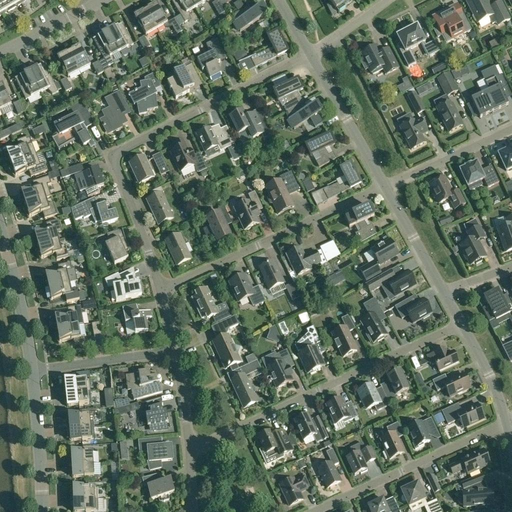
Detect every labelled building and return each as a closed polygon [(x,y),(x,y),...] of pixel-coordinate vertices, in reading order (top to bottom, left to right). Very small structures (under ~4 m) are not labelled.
[(5,0),(0,0),(0,11),(2,16),(6,13),(5,11),(7,10),(8,12),(12,10),(10,8),(5,0)] [(18,0),(5,0),(10,8),(12,10),(16,8),(14,6),(16,5),(17,7),(21,5),(18,0)] [(195,9),(189,0),(170,0),(180,15),(175,19),(179,27),(190,20),(189,13),(195,9)] [(189,0),(195,9),(209,0),(189,0)] [(229,7),(227,4),(225,0),(216,0),(222,7),(224,10),(229,7)] [(327,0),(331,4),(327,7),(332,17),(337,13),(338,14),(345,9),(344,8),(351,3),(352,2),(349,0),(327,0)] [(490,8),(485,0),(467,0),(468,1),(466,1),(473,16),(472,17),(475,22),(477,22),(478,24),(489,18),(492,25),(502,19),(504,23),(510,20),(500,2),(490,8)] [(145,10),(156,30),(163,26),(165,28),(172,27),(176,35),(182,32),(179,27),(175,19),(167,23),(156,4),(145,10)] [(248,5),(233,16),(236,21),(234,23),(240,32),(257,22),(259,26),(265,23),(263,19),(266,16),(261,7),(252,12),(248,5)] [(156,30),(145,10),(134,17),(145,36),(156,30)] [(463,34),(470,30),(461,12),(455,16),(452,10),(434,20),(438,28),(434,31),(438,38),(442,36),(445,41),(462,32),(463,34)] [(107,31),(119,53),(133,45),(122,24),(107,32),(107,31)] [(397,36),(396,36),(397,37),(400,44),(397,46),(408,68),(416,64),(409,50),(424,43),(425,42),(425,41),(424,42),(417,27),(417,26),(416,26),(416,27),(397,36)] [(112,56),(119,53),(107,31),(107,32),(92,40),(93,40),(108,67),(113,64),(112,56)] [(269,61),(287,52),(277,32),(267,37),(274,51),(266,55),(265,52),(238,63),(239,65),(244,63),(249,72),(269,61)] [(144,50),(150,47),(144,37),(138,40),(144,50)] [(216,64),(220,63),(216,55),(223,52),(217,39),(206,45),(210,54),(197,61),(202,71),(205,70),(211,81),(222,76),(216,64)] [(434,42),(424,46),(430,56),(439,52),(434,42)] [(80,46),(69,52),(79,72),(90,66),(80,46)] [(380,55),(376,47),(362,54),(364,59),(360,61),(365,71),(369,68),(373,75),(383,70),(386,75),(398,69),(388,50),(381,53),(382,55),(380,55)] [(232,55),(236,62),(244,58),(240,50),(232,55)] [(79,72),(69,52),(58,58),(68,78),(79,72)] [(92,65),(97,76),(103,73),(98,62),(92,65)] [(29,71),(40,93),(47,90),(52,95),(58,92),(45,65),(45,64),(30,72),(30,71),(29,71)] [(176,78),(167,83),(170,89),(169,90),(170,91),(171,91),(175,100),(189,93),(188,90),(194,87),(190,79),(195,77),(190,67),(185,69),(184,68),(173,74),(176,78)] [(489,91),(471,100),(480,119),(508,105),(501,90),(507,87),(502,75),(499,76),(495,67),(480,73),(489,91)] [(40,93),(29,71),(29,72),(15,79),(15,80),(15,79),(25,101),(40,93)] [(437,79),(446,97),(458,91),(449,73),(437,79)] [(129,95),(128,95),(134,106),(136,104),(139,115),(147,114),(147,111),(158,109),(156,101),(155,101),(154,95),(157,94),(148,77),(144,79),(145,82),(140,83),(140,84),(141,83),(142,89),(137,92),(136,91),(134,92),(135,93),(129,96),(129,95)] [(60,82),(65,92),(71,89),(66,78),(60,82)] [(404,85),(407,92),(413,89),(408,78),(402,81),(404,85)] [(287,113),(303,104),(300,98),(296,100),(293,95),(303,90),(298,80),(273,91),(278,101),(285,98),(289,104),(283,107),(287,113)] [(428,84),(416,91),(419,96),(431,90),(428,84)] [(0,85),(0,111),(2,116),(13,110),(2,85),(0,85)] [(101,121),(100,121),(104,129),(105,134),(106,133),(107,134),(110,132),(118,131),(117,129),(121,127),(120,125),(126,122),(119,108),(125,105),(119,93),(106,100),(110,109),(102,113),(106,119),(101,122),(101,121)] [(424,111),(415,94),(408,97),(417,115),(424,111)] [(446,95),(433,102),(449,133),(462,126),(447,97),(446,97),(446,95)] [(13,104),(18,115),(24,112),(19,101),(13,104)] [(58,125),(54,127),(59,136),(52,139),(59,152),(59,151),(58,150),(65,146),(66,147),(67,147),(66,146),(72,142),(72,144),(73,143),(72,142),(78,139),(83,147),(89,144),(84,136),(87,134),(84,128),(86,127),(87,128),(86,127),(93,123),(94,124),(82,102),(66,110),(67,110),(71,118),(61,123),(58,125)] [(307,110),(303,104),(287,113),(290,119),(288,120),(294,130),(311,120),(317,130),(322,127),(317,117),(321,115),(315,105),(307,110)] [(272,134),(260,111),(245,119),(242,112),(237,114),(236,113),(229,116),(230,118),(238,135),(248,130),(253,139),(262,135),(264,139),(272,134)] [(413,121),(400,128),(411,150),(425,143),(420,134),(423,132),(424,134),(427,132),(420,119),(414,122),(413,121)] [(43,127),(33,132),(35,137),(45,132),(46,134),(51,131),(47,121),(41,124),(43,127)] [(220,152),(228,148),(227,146),(233,143),(226,128),(225,128),(226,129),(220,131),(219,128),(211,131),(209,129),(206,130),(205,129),(199,131),(200,133),(196,135),(205,153),(217,147),(220,152)] [(0,133),(0,140),(11,136),(8,129),(0,133)] [(336,159),(332,153),(328,156),(325,150),(335,145),(330,135),(305,146),(310,157),(318,153),(321,159),(316,163),(319,168),(336,159)] [(10,165),(36,155),(29,137),(17,142),(19,148),(16,149),(16,150),(5,152),(4,152),(4,154),(4,156),(4,158),(5,160),(5,162),(9,161),(10,165)] [(176,165),(177,166),(180,173),(193,167),(194,166),(196,172),(198,173),(206,169),(199,154),(193,157),(190,150),(189,151),(188,152),(183,142),(175,145),(177,150),(171,153),(174,159),(174,160),(174,161),(174,163),(175,164),(176,165)] [(498,155),(506,172),(511,168),(511,148),(506,151),(498,155)] [(40,166),(36,155),(10,165),(12,168),(8,170),(9,172),(10,173),(12,175),(13,177),(14,178),(15,177),(24,172),(25,172),(28,171),(31,178),(47,171),(44,164),(40,166)] [(159,155),(153,158),(158,169),(164,166),(159,155)] [(129,164),(130,166),(135,177),(136,181),(137,181),(139,184),(153,177),(144,157),(129,164)] [(465,168),(460,171),(467,188),(483,180),(487,188),(499,183),(491,167),(480,172),(476,163),(470,166),(470,165),(465,167),(465,168)] [(328,188),(311,195),(316,206),(322,204),(342,194),(342,193),(357,186),(356,184),(360,183),(350,164),(340,169),(347,183),(339,187),(337,184),(328,188)] [(81,165),(66,170),(68,176),(83,171),(81,165)] [(100,194),(98,188),(103,186),(97,169),(75,176),(80,192),(85,190),(88,198),(100,194)] [(294,207),(292,205),(287,194),(298,188),(291,172),(279,178),(281,181),(265,188),(269,196),(267,197),(267,198),(269,204),(271,204),(272,204),(278,215),(292,208),(294,207)] [(20,192),(19,192),(19,194),(19,196),(19,198),(19,201),(20,203),(24,202),(25,205),(51,197),(47,186),(51,184),(49,177),(32,183),(35,189),(31,190),(31,191),(20,192)] [(433,183),(429,185),(439,204),(447,200),(450,201),(453,207),(457,205),(458,208),(465,204),(458,191),(452,194),(444,178),(439,180),(438,179),(435,179),(434,181),(433,183)] [(302,183),(307,193),(314,189),(309,180),(302,183)] [(249,202),(235,209),(234,209),(237,215),(236,217),(237,219),(239,220),(244,230),(246,230),(247,230),(250,229),(251,227),(258,224),(256,218),(258,216),(256,211),(262,209),(254,193),(250,194),(253,199),(250,200),(252,204),(250,205),(249,202)] [(161,194),(147,201),(158,225),(173,218),(161,194)] [(51,197),(25,205),(26,209),(22,210),(23,212),(24,214),(25,216),(27,218),(28,219),(29,218),(38,213),(39,214),(42,213),(44,219),(57,215),(53,203),(48,205),(46,199),(51,197)] [(496,198),(491,200),(494,206),(499,204),(496,198)] [(95,224),(101,222),(102,226),(118,221),(115,211),(113,212),(110,205),(106,207),(105,205),(97,207),(97,208),(94,209),(90,200),(71,209),(74,222),(83,218),(83,219),(91,216),(95,224)] [(206,219),(210,227),(203,230),(207,239),(214,235),(217,243),(230,237),(224,224),(230,221),(224,207),(217,210),(219,213),(206,219)] [(376,234),(375,231),(371,225),(367,227),(364,222),(374,217),(369,207),(344,218),(349,228),(357,225),(360,231),(355,234),(358,240),(360,243),(376,234)] [(507,226),(497,230),(505,253),(511,250),(511,217),(505,220),(507,226)] [(468,242),(460,246),(464,253),(462,254),(466,260),(467,259),(470,265),(475,263),(476,265),(482,262),(481,260),(485,258),(477,242),(485,239),(475,220),(463,226),(469,239),(467,240),(468,242)] [(36,243),(37,247),(59,241),(57,234),(62,233),(59,221),(46,224),(48,231),(44,232),(34,233),(32,233),(32,235),(32,237),(32,240),(32,242),(33,244),(36,243)] [(109,243),(105,245),(107,249),(106,250),(107,256),(110,255),(114,265),(128,258),(124,251),(127,249),(128,251),(127,246),(128,246),(125,237),(124,237),(124,236),(123,236),(124,238),(121,238),(119,231),(107,235),(109,243)] [(188,244),(184,246),(179,235),(166,242),(177,266),(191,260),(188,254),(192,252),(188,244)] [(60,247),(59,241),(37,247),(38,250),(35,251),(35,253),(36,255),(38,257),(39,259),(40,261),(41,260),(51,255),(51,256),(55,255),(56,261),(69,258),(66,246),(60,247)] [(377,248),(371,251),(376,259),(375,261),(359,270),(366,281),(380,273),(377,267),(398,255),(396,252),(397,251),(395,246),(393,246),(390,241),(383,244),(381,243),(377,246),(377,248)] [(309,268),(320,263),(321,266),(327,262),(339,255),(333,243),(321,249),(321,250),(315,253),(315,252),(304,257),(300,249),(287,256),(294,272),(290,274),(294,284),(299,282),(296,277),(310,270),(309,268)] [(264,281),(269,290),(284,283),(277,269),(276,270),(273,262),(260,269),(265,281),(264,281)] [(47,284),(48,288),(69,283),(77,281),(74,269),(72,270),(70,263),(58,266),(59,273),(56,274),(56,275),(45,275),(44,275),(43,278),(43,282),(43,285),(47,284)] [(127,271),(118,276),(118,274),(104,280),(107,287),(112,286),(115,303),(125,301),(124,299),(141,295),(138,280),(134,281),(133,277),(133,276),(130,277),(127,271)] [(391,271),(365,285),(370,293),(381,287),(385,293),(391,290),(395,297),(415,286),(413,282),(414,282),(411,275),(410,276),(407,272),(395,279),(391,271)] [(335,274),(329,278),(333,286),(340,283),(335,274)] [(255,307),(265,302),(258,287),(252,289),(249,283),(248,284),(244,276),(242,277),(242,275),(235,278),(236,280),(229,282),(234,291),(233,292),(236,299),(237,298),(239,302),(248,298),(252,306),(255,307)] [(49,292),(45,293),(46,296),(48,299),(50,302),(51,302),(61,297),(61,298),(65,297),(66,304),(79,301),(76,288),(71,289),(69,283),(48,288),(49,292)] [(293,284),(285,287),(292,302),(299,298),(293,284)] [(192,299),(199,313),(202,319),(207,316),(208,319),(216,316),(219,322),(231,317),(228,310),(218,314),(213,302),(211,303),(207,296),(209,295),(206,289),(196,293),(198,296),(192,299)] [(482,309),(489,323),(495,320),(496,321),(509,314),(498,293),(493,296),(492,294),(484,298),(488,306),(482,309)] [(407,301),(395,308),(402,319),(408,316),(413,324),(423,319),(423,320),(430,316),(429,315),(431,314),(430,312),(431,311),(427,305),(426,305),(423,300),(410,307),(407,301)] [(377,305),(367,311),(370,317),(361,323),(367,334),(365,335),(370,343),(372,342),(373,344),(377,341),(377,342),(384,339),(383,338),(387,336),(380,323),(386,319),(377,305)] [(56,327),(57,330),(84,326),(80,306),(67,309),(69,316),(65,316),(65,317),(54,317),(53,317),(53,319),(52,321),(52,323),(52,325),(52,327),(56,327)] [(136,306),(122,308),(125,324),(127,336),(148,332),(145,320),(151,319),(150,312),(138,314),(136,306)] [(345,328),(332,335),(336,343),(334,343),(337,350),(339,349),(343,358),(357,352),(348,333),(355,329),(347,316),(341,319),(345,328)] [(227,334),(229,330),(240,325),(236,317),(211,328),(216,339),(227,334)] [(99,323),(92,324),(94,337),(101,335),(99,323)] [(84,326),(57,330),(57,334),(54,335),(54,337),(55,339),(56,341),(57,343),(58,345),(59,344),(69,340),(70,341),(73,340),(74,346),(82,344),(78,327),(84,326)] [(324,367),(320,359),(319,356),(325,353),(313,327),(306,330),(308,334),(295,347),(307,374),(324,367)] [(228,336),(213,343),(225,369),(240,362),(237,354),(239,348),(233,346),(228,336)] [(510,363),(511,362),(511,342),(502,348),(510,363)] [(445,349),(426,358),(430,365),(432,365),(435,364),(439,372),(458,363),(453,352),(450,353),(446,352),(445,349)] [(278,364),(266,370),(272,381),(273,381),(277,389),(292,382),(289,377),(291,375),(288,369),(293,367),(286,351),(275,357),(278,364)] [(243,368),(246,375),(250,374),(249,374),(260,369),(260,370),(261,370),(257,361),(243,368)] [(157,375),(156,375),(156,372),(150,373),(150,371),(134,374),(134,375),(125,376),(127,386),(129,386),(133,401),(162,393),(159,383),(160,382),(161,382),(161,381),(161,380),(161,379),(160,378),(159,377),(158,377),(157,378),(156,376),(157,375),(158,375),(157,375)] [(390,384),(381,388),(388,402),(397,398),(396,396),(408,390),(400,372),(399,373),(397,372),(393,374),(393,376),(387,378),(390,384)] [(445,376),(432,381),(437,392),(445,388),(450,398),(470,389),(468,385),(470,384),(467,378),(465,379),(463,375),(448,382),(445,376)] [(250,388),(244,376),(231,382),(236,394),(239,401),(240,400),(243,409),(257,403),(253,394),(254,393),(254,392),(255,391),(254,390),(254,389),(253,388),(252,388),(251,388),(250,388)] [(63,395),(90,392),(89,381),(86,381),(86,380),(76,379),(76,381),(65,382),(64,382),(64,383),(63,385),(63,387),(63,389),(62,391),(62,393),(63,395)] [(372,385),(353,394),(353,395),(358,393),(365,408),(368,409),(374,407),(376,412),(390,406),(382,391),(377,393),(377,392),(375,391),(372,385)] [(91,403),(90,392),(63,395),(63,397),(63,399),(64,400),(64,402),(65,404),(66,406),(67,407),(68,407),(89,405),(88,403),(91,403)] [(166,411),(164,412),(162,412),(161,406),(163,406),(162,405),(161,406),(160,400),(161,399),(145,403),(145,404),(146,403),(148,410),(149,410),(150,414),(145,415),(147,426),(152,426),(152,431),(151,431),(167,430),(167,429),(166,429),(165,424),(168,423),(167,416),(166,411)] [(341,399),(326,406),(335,425),(341,422),(342,423),(344,424),(358,418),(352,405),(347,408),(345,407),(341,399)] [(117,409),(125,408),(123,401),(123,400),(115,402),(117,409)] [(116,418),(132,412),(139,410),(138,404),(115,411),(116,418)] [(463,428),(465,427),(484,419),(477,405),(463,412),(461,411),(458,404),(442,412),(448,425),(455,422),(455,421),(459,420),(463,428)] [(444,422),(440,414),(434,417),(438,425),(444,422)] [(66,428),(66,430),(94,427),(93,416),(90,416),(90,415),(69,417),(68,416),(67,418),(67,420),(66,422),(66,424),(66,426),(66,428)] [(296,420),(294,422),(303,441),(312,436),(316,444),(328,438),(318,417),(317,417),(318,419),(311,423),(308,415),(301,418),(300,418),(297,419),(296,420)] [(439,437),(436,429),(431,419),(421,424),(421,423),(407,429),(414,444),(412,445),(415,450),(424,446),(423,444),(439,437)] [(389,460),(401,455),(404,453),(397,439),(404,436),(398,423),(386,428),(390,436),(380,440),(386,452),(382,454),(385,460),(388,458),(389,460)] [(69,441),(70,442),(71,442),(92,440),(91,439),(94,439),(94,427),(66,430),(66,432),(66,433),(67,435),(67,437),(68,439),(69,441)] [(259,451),(265,462),(277,456),(278,458),(293,451),(286,438),(277,442),(274,441),(273,442),(269,433),(258,438),(263,449),(259,451)] [(140,453),(148,452),(149,463),(151,470),(149,470),(150,471),(161,468),(161,467),(159,468),(159,462),(172,461),(170,446),(157,448),(156,441),(159,441),(159,440),(139,442),(140,453)] [(353,456),(346,459),(354,476),(360,474),(360,475),(367,472),(363,464),(365,463),(366,464),(376,460),(370,448),(365,451),(361,443),(350,449),(353,456)] [(331,464),(318,470),(327,489),(341,483),(333,467),(339,464),(332,450),(326,453),(331,464)] [(462,462),(450,467),(453,475),(465,469),(468,475),(470,475),(471,475),(472,475),(474,474),(475,473),(475,472),(489,465),(487,461),(488,459),(488,458),(488,457),(486,456),(485,455),(483,451),(461,461),(462,462)] [(72,453),(71,453),(70,455),(69,456),(69,458),(69,460),(68,462),(68,464),(68,466),(93,465),(92,452),(72,453)] [(302,460),(297,462),(300,469),(305,467),(302,460)] [(93,465),(68,466),(68,468),(69,470),(69,472),(70,473),(70,475),(71,477),(72,479),(73,478),(94,477),(93,465)] [(157,475),(142,479),(144,487),(148,486),(151,500),(160,498),(161,503),(162,503),(162,502),(169,500),(168,496),(174,495),(170,480),(159,483),(157,475)] [(433,476),(427,479),(434,494),(440,492),(433,476)] [(458,499),(458,501),(459,504),(461,506),(463,506),(463,508),(475,507),(475,508),(481,507),(481,506),(493,505),(493,503),(494,503),(493,497),(492,497),(492,494),(491,494),(492,496),(490,496),(484,482),(485,482),(485,481),(484,481),(482,477),(483,477),(483,476),(461,484),(465,493),(462,494),(462,495),(460,496),(458,499)] [(293,480),(280,486),(281,489),(280,490),(282,494),(283,494),(289,507),(303,500),(299,492),(303,490),(303,491),(309,488),(304,478),(294,482),(293,480)] [(417,483),(413,485),(401,491),(403,496),(401,497),(401,499),(402,502),(404,503),(406,502),(409,507),(410,507),(411,511),(421,506),(419,502),(421,501),(423,504),(426,503),(417,483)] [(74,488),(73,488),(72,490),(71,492),(71,493),(70,495),(70,497),(70,499),(70,501),(98,500),(97,489),(94,489),(94,488),(74,488)] [(399,511),(393,498),(384,502),(383,499),(370,505),(369,509),(370,511),(399,511)] [(98,500),(70,501),(71,508),(72,511),(95,511),(95,510),(98,510),(98,500)] [(441,511),(436,501),(426,506),(429,511),(441,511)]
